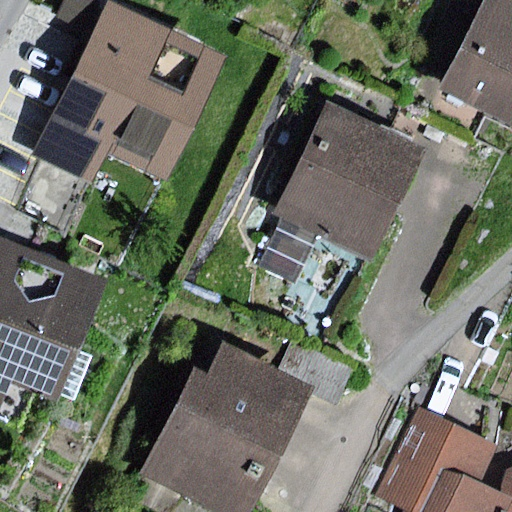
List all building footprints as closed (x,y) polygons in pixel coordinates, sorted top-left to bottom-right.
[(205,49),(102,0),(97,0),(23,155),(83,183),(97,152),(145,175),(205,49)] [(92,0),(57,0),(50,14),(77,29),(92,0)] [(511,0),(469,0),(425,87),(511,131),(511,0)] [(409,141),(310,98),(257,218),(356,262),(409,141)] [(0,380),(36,395),(86,270),(0,236),(0,380)] [(229,511),(294,385),(206,340),(191,371),(178,365),(125,469),(210,511),(229,511)] [(346,367),(292,345),(281,372),(334,395),(346,367)] [(487,511),(496,490),(475,481),(491,442),(412,411),(376,500),(397,508),(394,511),(487,511)] [(511,511),(511,464),(505,468),(496,490),(487,511),(511,511)]
